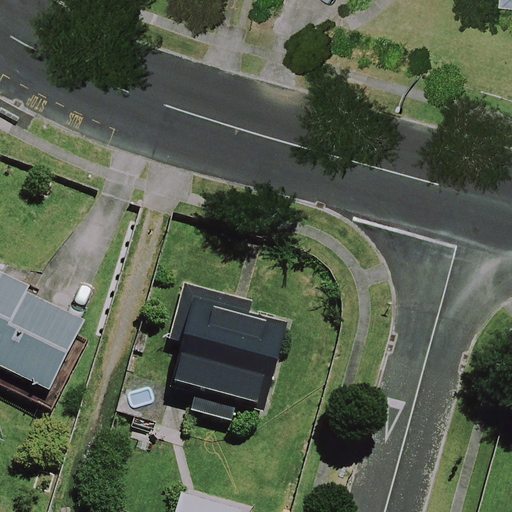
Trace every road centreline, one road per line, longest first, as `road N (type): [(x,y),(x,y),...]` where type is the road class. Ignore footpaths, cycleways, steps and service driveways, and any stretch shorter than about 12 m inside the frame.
road 1 (residential): [(468,193),(113,84),(0,26)]
road 2 (residential): [(468,193),(385,511)]
